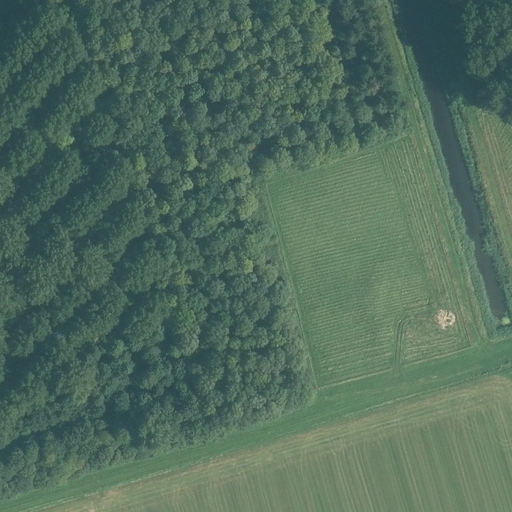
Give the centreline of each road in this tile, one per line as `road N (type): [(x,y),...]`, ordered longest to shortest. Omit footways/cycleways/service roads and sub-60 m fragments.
road 1 (track): [(484,348),(0,497)]
road 2 (track): [(381,0),(484,348),(511,337)]
